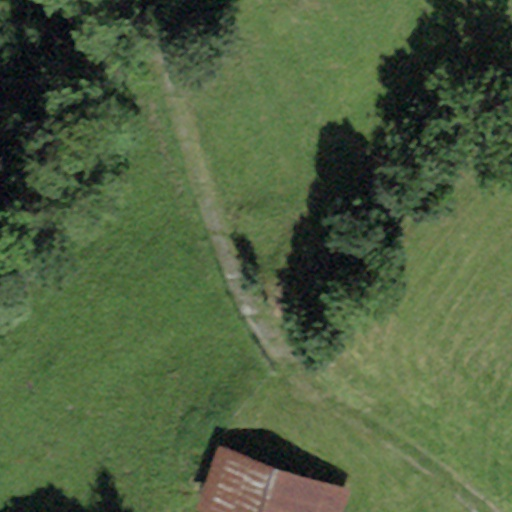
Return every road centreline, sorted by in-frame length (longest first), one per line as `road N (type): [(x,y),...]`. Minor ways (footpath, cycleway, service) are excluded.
road 1 (track): [(105,0),(260,369)]
road 2 (track): [(260,369),(471,511)]
